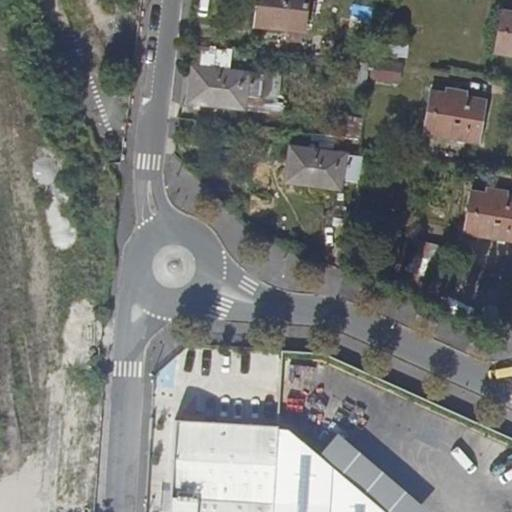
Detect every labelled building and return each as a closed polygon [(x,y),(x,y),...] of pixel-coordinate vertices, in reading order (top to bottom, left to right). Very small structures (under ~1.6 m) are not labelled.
[(305,0),(254,0),(251,31),(301,37),(305,0)] [(511,15),(498,14),(493,54),(511,57),(511,15)] [(262,79),(192,70),(187,105),(243,111),(244,101),(260,103),(262,79)] [(262,79),(260,103),(272,104),(275,77),(263,76),(262,79)] [(483,101),(428,93),(422,134),(478,142),(483,101)] [(345,140),(343,156),(357,157),(359,141),(345,140)] [(343,156),(288,149),(284,186),(339,192),(341,179),(356,181),(359,157),(357,157),(343,156)] [(511,199),(468,194),(462,235),(511,242),(511,199)] [(104,304),(68,300),(59,374),(96,378),(104,304)] [(173,428),(168,511),(377,511),(284,434),(173,428)]
